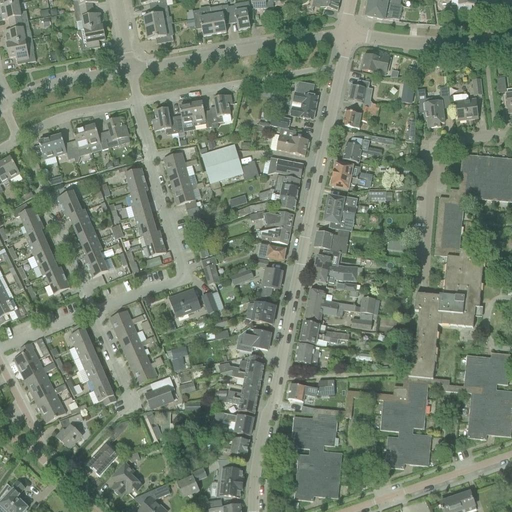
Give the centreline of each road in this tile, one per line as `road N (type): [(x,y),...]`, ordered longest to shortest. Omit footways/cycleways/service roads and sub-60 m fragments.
road 1 (residential): [(347,33),(264,418),(253,511)]
road 2 (residential): [(91,313),(178,283),(183,270),(135,102)]
road 3 (residential): [(347,33),(130,70)]
road 4 (residential): [(91,313),(17,138)]
road 5 (residential): [(348,511),(511,454)]
road 6 (residential): [(347,33),(442,46),(491,43)]
road 7 (residential): [(130,70),(58,84),(4,107)]
road 8 (residential): [(17,138),(64,115),(135,102)]
